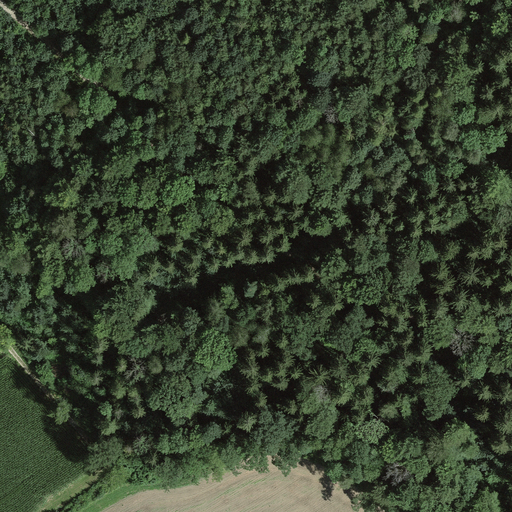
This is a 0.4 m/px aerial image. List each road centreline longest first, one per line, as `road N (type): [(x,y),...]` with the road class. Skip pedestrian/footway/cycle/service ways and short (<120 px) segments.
road 1 (track): [(511,363),(320,273),(143,134),(8,0)]
road 2 (track): [(401,0),(444,64),(511,125)]
